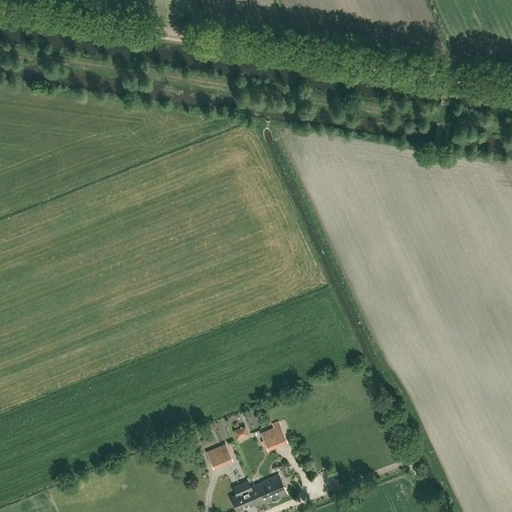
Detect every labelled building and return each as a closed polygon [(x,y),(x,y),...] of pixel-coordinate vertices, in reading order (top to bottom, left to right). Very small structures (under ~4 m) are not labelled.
[(267,447),(286,439),(279,421),(273,424),(275,428),(262,434),(267,447)] [(249,425),(235,430),(239,440),(252,435),(249,425)] [(199,431),(193,434),(197,445),(204,442),(199,431)] [(226,445),(207,452),(213,465),(231,457),(226,445)] [(254,485),(261,504),(272,500),(272,501),(279,498),(279,497),(287,494),(279,474),(262,481),(262,482),(255,486),(254,485)] [(254,485),(250,486),(248,481),(233,487),(236,495),(231,498),(237,511),(254,504),(255,507),(261,504),(254,485)]
